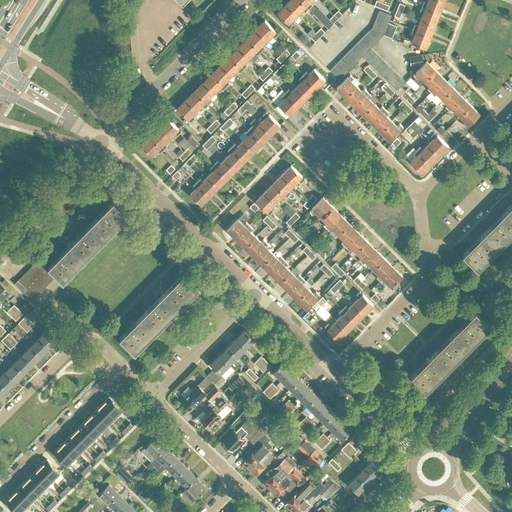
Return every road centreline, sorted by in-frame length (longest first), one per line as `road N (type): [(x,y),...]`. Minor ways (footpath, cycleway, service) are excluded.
road 1 (tertiary): [(100,141),(255,293)]
road 2 (residential): [(0,420),(84,339),(153,398)]
road 3 (unclassified): [(241,0),(100,141)]
road 4 (residential): [(425,247),(422,281),(332,368)]
road 5 (residential): [(312,150),(344,118),(420,192)]
road 6 (residential): [(255,293),(153,398)]
road 7 (residential): [(100,141),(0,245)]
road 8 (tertiary): [(332,368),(418,453)]
